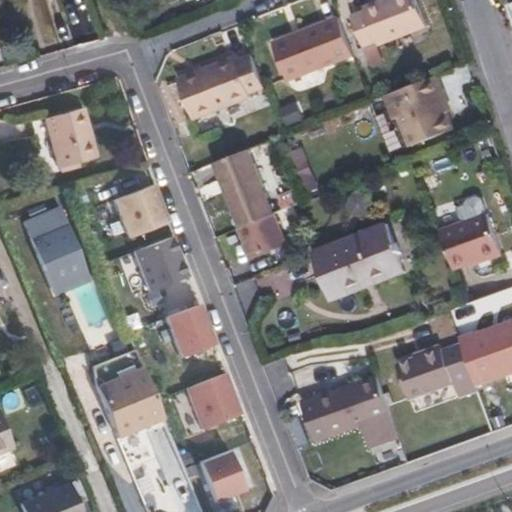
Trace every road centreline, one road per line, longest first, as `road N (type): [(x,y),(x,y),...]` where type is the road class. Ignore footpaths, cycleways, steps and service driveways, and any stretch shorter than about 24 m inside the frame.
road 1 (residential): [(129,50),(300,511)]
road 2 (primary): [(511,444),(327,511)]
road 3 (residential): [(255,0),(129,50)]
road 4 (residential): [(0,87),(129,50)]
